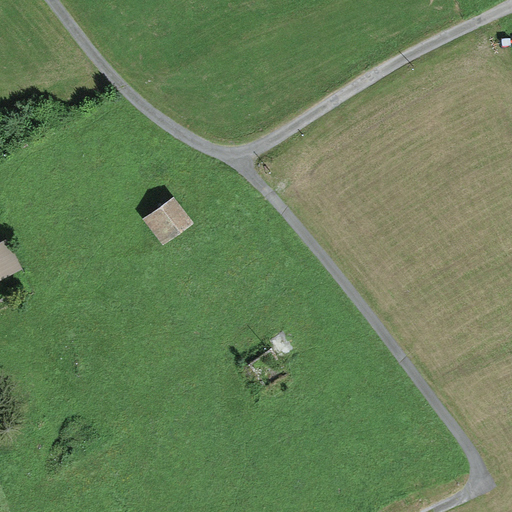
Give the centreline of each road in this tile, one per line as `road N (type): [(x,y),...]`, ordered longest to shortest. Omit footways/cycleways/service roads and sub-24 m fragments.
road 1 (track): [(511,9),(415,52),(235,157),(196,148),(132,101),(46,0)]
road 2 (track): [(235,157),(363,307),(472,461),(479,487),(465,496)]
